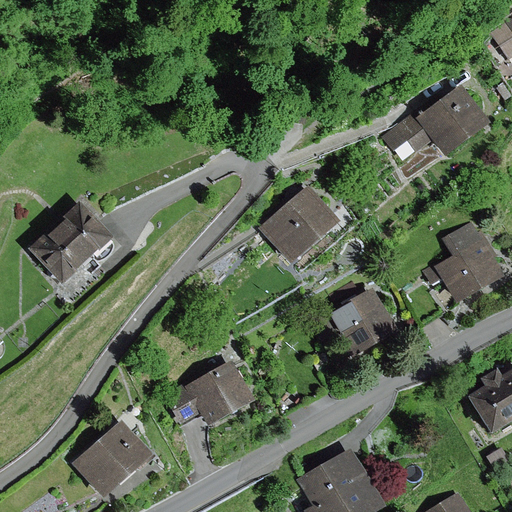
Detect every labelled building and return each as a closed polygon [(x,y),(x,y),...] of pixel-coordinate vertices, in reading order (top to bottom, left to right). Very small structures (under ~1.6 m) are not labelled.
[(511,18),(492,31),(509,61),(511,58),(511,18)] [(452,93),(390,129),(406,155),(424,144),(434,160),(476,134),(452,93)] [(307,98),(289,96),(285,124),(303,126),(307,98)] [(305,194),(255,231),(283,267),(332,230),(305,194)] [(73,212),(24,250),(54,289),(103,251),(73,212)] [(500,287),(471,228),(438,244),(447,263),(427,272),(447,313),(500,287)] [(408,330),(382,286),(324,319),(350,364),(408,330)] [(248,405),(228,365),(165,396),(179,425),(193,418),(199,430),(248,405)] [(511,369),(460,398),(484,441),(511,425),(511,369)] [(145,462),(118,429),(68,469),(95,502),(145,462)] [(377,511),(346,454),(289,485),(304,511),(303,511),(377,511)] [(465,511),(457,496),(428,511),(465,511)]
